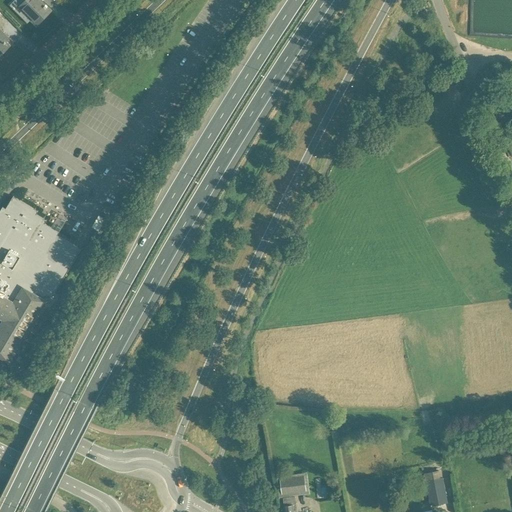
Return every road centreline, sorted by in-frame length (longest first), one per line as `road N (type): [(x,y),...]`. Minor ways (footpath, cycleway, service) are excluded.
road 1 (motorway): [(33,511),(133,316),(328,0)]
road 2 (motorway): [(295,0),(157,216),(6,511)]
road 3 (primary): [(172,466),(243,285),(391,0)]
road 4 (primary): [(161,0),(0,153)]
road 5 (unclassified): [(511,180),(436,0)]
road 6 (residential): [(0,93),(93,0)]
